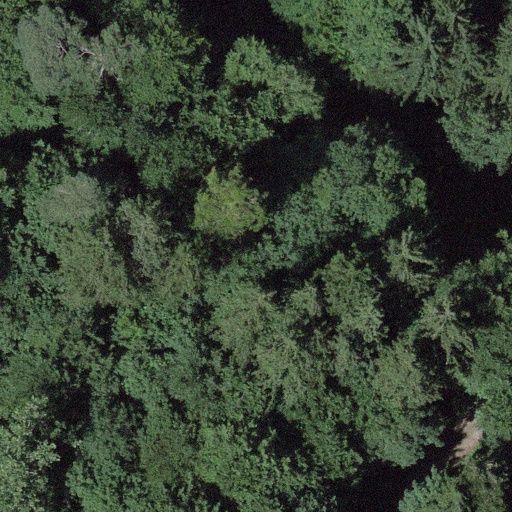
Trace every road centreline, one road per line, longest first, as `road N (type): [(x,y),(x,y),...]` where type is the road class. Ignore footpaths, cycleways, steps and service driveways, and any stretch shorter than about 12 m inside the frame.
road 1 (track): [(511,413),(424,488),(412,511)]
road 2 (track): [(71,511),(0,393)]
